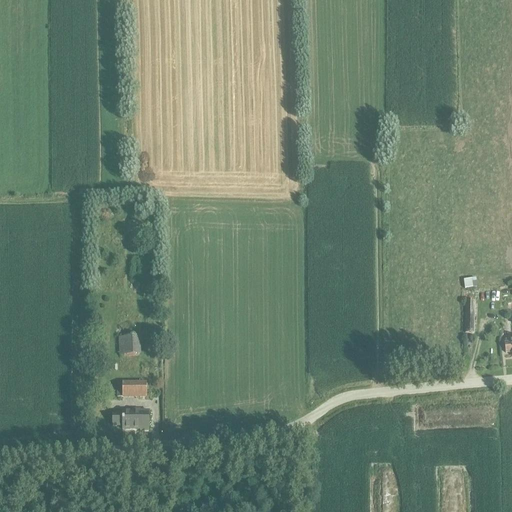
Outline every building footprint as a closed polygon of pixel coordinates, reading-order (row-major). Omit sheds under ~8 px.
[(476,280),(463,281),(464,290),(477,289),(476,280)] [(465,303),(464,335),(474,335),(475,303),(465,303)] [(140,339),(119,340),(119,358),(141,357),(140,339)] [(147,384),(117,384),(117,399),(147,399),(147,384)] [(122,414),(112,414),(112,428),(122,428),(122,432),(140,432),(140,433),(149,433),(149,412),(140,412),(140,411),(135,411),(135,412),(122,412),(122,414)]
